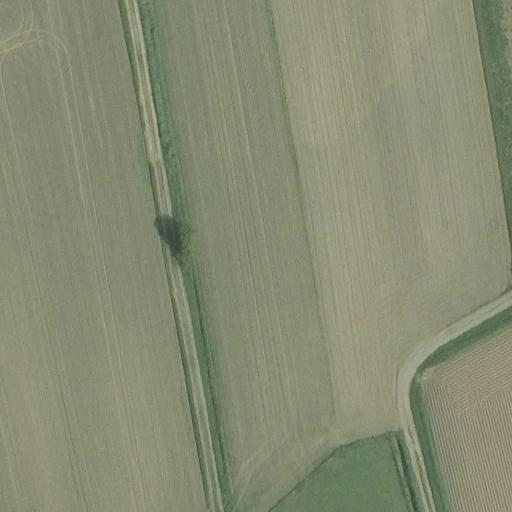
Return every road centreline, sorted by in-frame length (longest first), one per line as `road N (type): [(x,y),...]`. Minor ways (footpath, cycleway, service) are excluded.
road 1 (track): [(131,0),(217,511)]
road 2 (track): [(428,511),(404,383),(440,339),(511,303)]
